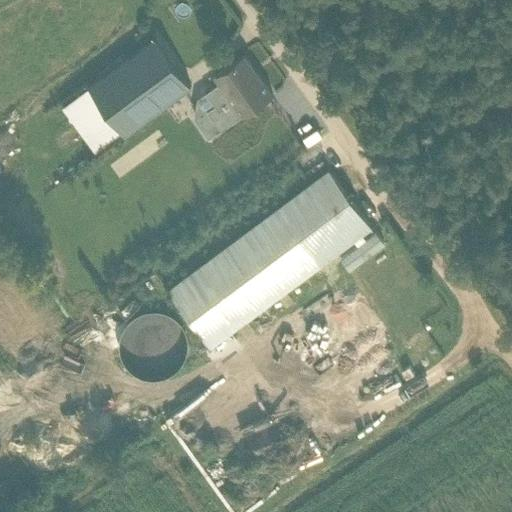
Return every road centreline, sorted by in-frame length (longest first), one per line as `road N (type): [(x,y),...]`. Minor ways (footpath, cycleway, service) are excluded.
road 1 (track): [(511,364),(352,151)]
road 2 (unclassified): [(237,0),(352,151)]
